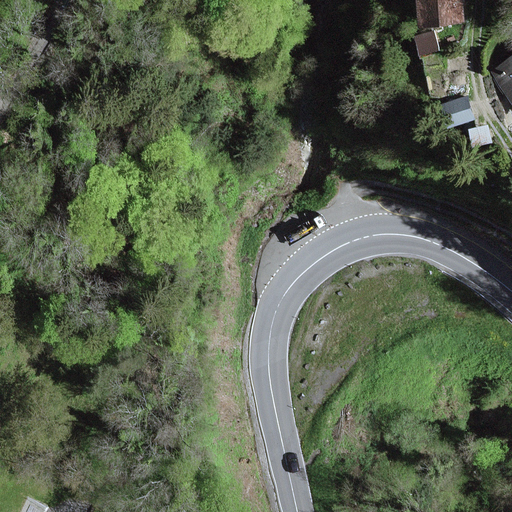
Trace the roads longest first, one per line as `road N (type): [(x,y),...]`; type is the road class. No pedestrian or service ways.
road 1 (secondary): [(298,511),(274,407),(271,327),(292,283),(352,240)]
road 2 (unclassified): [(511,239),(435,201),(371,187),(348,204),(352,240)]
road 3 (secondary): [(352,240),(388,234),(433,241),(511,291)]
road 4 (unclassified): [(476,0),(482,94),(511,147)]
road 5 (residential): [(70,0),(0,115)]
